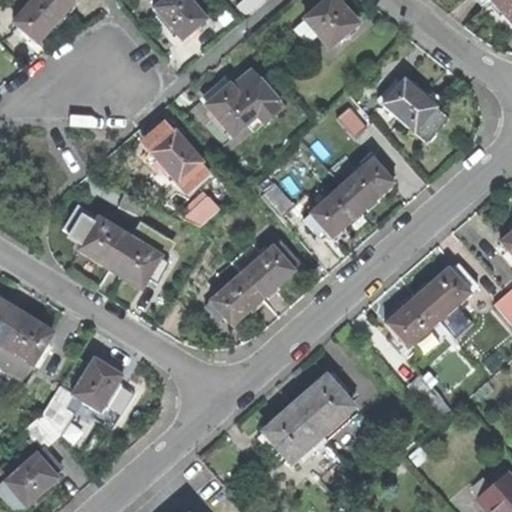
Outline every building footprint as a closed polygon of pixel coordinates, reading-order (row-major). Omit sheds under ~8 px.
[(19,0),(13,7),(21,16),(13,24),(38,45),(49,32),(66,13),(51,0),(19,0)] [(51,0),(66,13),(76,0),(51,0)] [(166,25),(181,42),(206,21),(188,0),(165,0),(154,10),(166,25)] [(328,49),(356,25),(343,9),(335,0),(328,0),(292,30),(305,46),(317,37),(328,49)] [(511,0),(492,0),(490,1),(506,19),(511,25),(511,0)] [(282,108),(251,72),(232,88),(226,80),(210,94),(215,99),(210,103),(205,107),(214,117),(203,127),(221,148),(257,117),(263,124),(282,108)] [(378,100),(427,145),(450,119),(435,107),(444,98),(431,87),(422,96),(413,88),(404,80),(395,90),(391,86),(378,100)] [(355,140),(366,130),(348,109),(337,120),(355,140)] [(177,186),(201,164),(175,133),(173,135),(169,130),(159,138),(164,143),(157,149),(150,155),(177,186)] [(373,160),(342,187),(363,211),(380,195),(394,183),(387,174),(391,170),(383,160),(377,164),(373,160)] [(282,220),(296,208),(276,185),(261,197),(282,220)] [(311,215),(307,219),(316,230),(320,225),(332,237),(340,230),(349,222),(356,230),(367,220),(361,212),(363,211),(342,187),(311,213),(311,215)] [(149,205),(126,194),(119,209),(140,220),(149,205)] [(220,209),(210,196),(182,220),(199,227),(220,209)] [(93,260),(109,270),(129,238),(99,219),(78,252),(93,260)] [(149,239),(137,231),(132,240),(129,238),(109,270),(130,283),(140,289),(146,279),(154,284),(166,264),(159,260),(160,257),(145,247),(149,239)] [(511,257),(507,262),(511,268),(511,233),(509,236),(500,243),(511,257)] [(292,271),(298,265),(279,244),(274,248),(272,247),(263,255),(252,243),(231,262),(233,264),(263,299),(284,280),(293,272),(292,271)] [(243,317),(263,299),(233,264),(219,275),(228,286),(205,306),(215,318),(220,313),(232,327),(243,317)] [(465,300),(478,289),(465,275),(458,282),(448,271),(438,280),(417,297),(450,334),(455,340),(473,325),(462,311),(470,305),(465,300)] [(511,324),(511,299),(508,295),(507,294),(495,306),(511,324)] [(424,357),(450,334),(417,297),(395,316),(386,324),(408,349),(414,344),(424,357)] [(1,304),(0,302),(0,346),(19,315),(1,304)] [(39,328),(19,315),(0,346),(0,371),(18,383),(30,364),(38,370),(49,354),(43,349),(51,335),(39,328)] [(71,396),(58,388),(42,415),(43,415),(59,434),(73,416),(65,410),(74,398),(98,412),(120,375),(112,370),(116,364),(107,359),(98,354),(91,365),(71,396)] [(76,358),(58,388),(71,396),(91,365),(76,358)] [(318,383),(293,406),(326,443),(352,419),(348,412),(352,409),(342,397),(347,392),(337,380),(332,385),(324,377),(318,383)] [(441,400),(421,377),(409,387),(430,410),(441,400)] [(274,459),(281,453),(290,464),(295,460),(300,466),(326,443),(293,406),(272,425),(263,434),(269,441),(263,446),(274,459)] [(42,449),(59,434),(43,415),(26,430),(42,449)] [(56,464),(42,449),(0,486),(0,493),(16,511),(19,511),(46,489),(58,479),(50,469),(56,464)] [(480,500),(491,511),(511,511),(511,477),(509,474),(480,500)]
